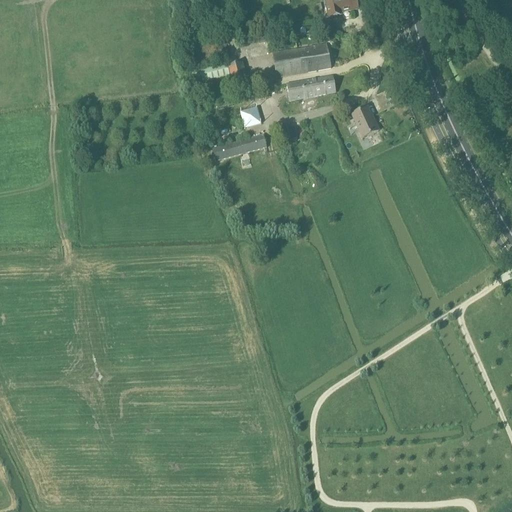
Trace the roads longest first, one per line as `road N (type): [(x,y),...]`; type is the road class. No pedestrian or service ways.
road 1 (track): [(511,276),(322,395),(313,413),(321,497),(334,504),(432,506),(511,478)]
road 2 (secondary): [(511,237),(449,125),(408,0)]
road 3 (track): [(511,443),(460,322),(463,307)]
